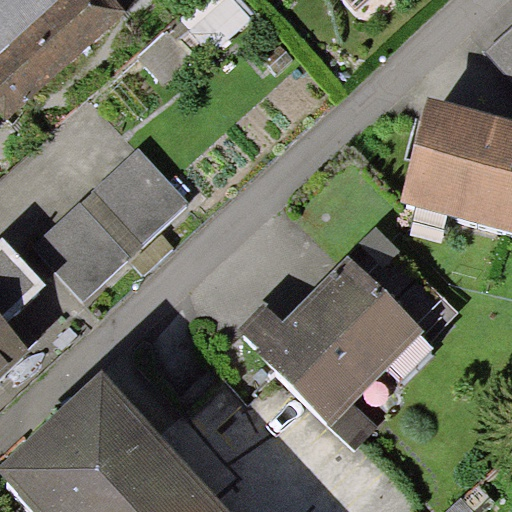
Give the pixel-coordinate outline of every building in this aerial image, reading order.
[(0,0),(0,41),(45,0),(0,0)] [(0,100),(7,108),(120,5),(116,0),(45,0),(0,41),(0,100)] [(511,22),(485,47),(511,77),(511,22)] [(511,125),(416,103),(395,190),(511,218),(511,125)] [(184,200),(137,146),(90,185),(138,240),(184,200)] [(124,256),(75,202),(30,243),(78,297),(124,256)] [(285,306),(251,340),(362,452),(388,425),(372,410),(442,341),(368,265),(305,327),(285,306)] [(0,296),(0,397),(50,352),(0,296)] [(222,511),(111,387),(8,479),(37,511),(222,511)] [(472,511),(462,500),(449,511),(472,511)]
